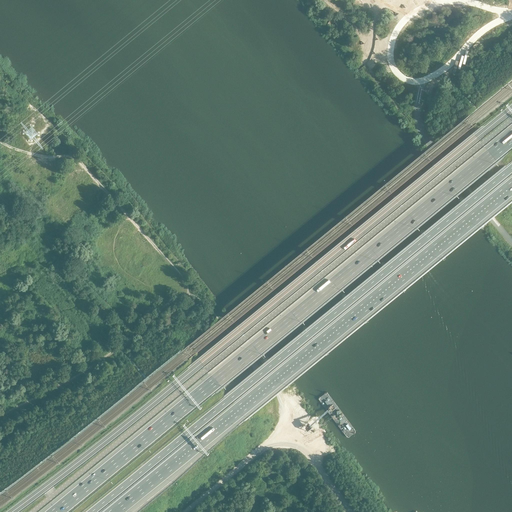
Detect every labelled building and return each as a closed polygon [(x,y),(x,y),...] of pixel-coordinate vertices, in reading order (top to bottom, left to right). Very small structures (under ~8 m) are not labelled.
[(393,192),(386,184),(383,187),(389,195),(393,192)] [(393,199),(417,229),(421,226),(396,196),(393,199)] [(354,224),(347,216),(343,219),(350,227),(354,224)] [(353,231),(378,261),(382,258),(357,228),(353,231)] [(314,256),(307,248),(304,251),(311,259),(314,256)] [(314,263),(339,293),(342,290),(317,260),(314,263)] [(275,288),(268,280),(265,283),(271,291),(275,288)] [(275,295),(299,325),(303,323),(278,293),(275,295)]
